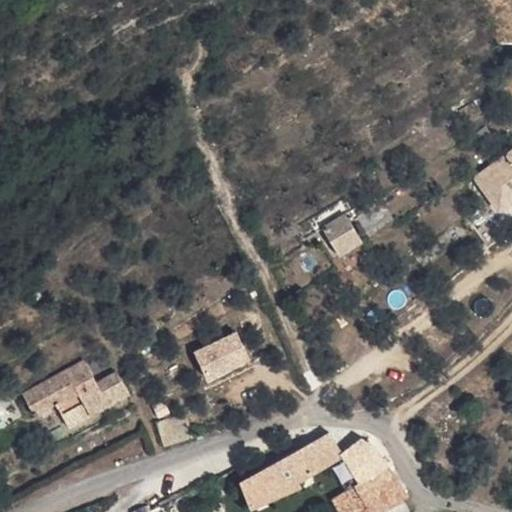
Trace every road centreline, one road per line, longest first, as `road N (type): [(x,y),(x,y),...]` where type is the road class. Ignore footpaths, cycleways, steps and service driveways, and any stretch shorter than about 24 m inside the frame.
road 1 (residential): [(483,511),(406,462),(383,430),(328,412),(215,441),(28,511)]
road 2 (track): [(383,430),(485,351),(511,320)]
